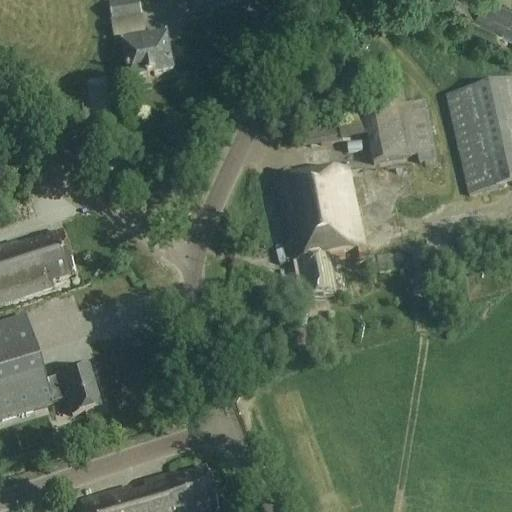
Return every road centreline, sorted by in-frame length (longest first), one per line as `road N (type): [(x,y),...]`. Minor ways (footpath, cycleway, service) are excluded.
road 1 (tertiary): [(228,425),(189,271),(209,209),(310,0)]
road 2 (tertiary): [(228,425),(0,499)]
